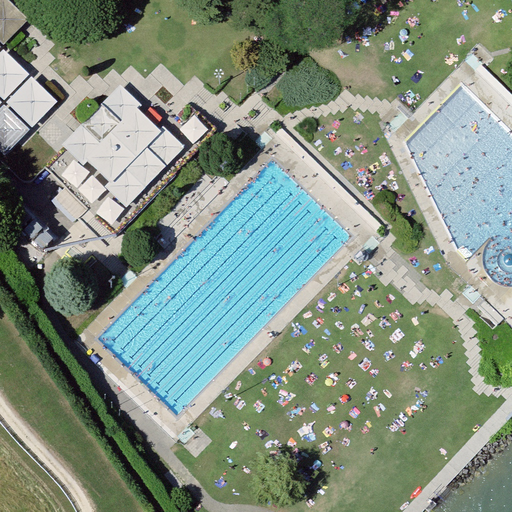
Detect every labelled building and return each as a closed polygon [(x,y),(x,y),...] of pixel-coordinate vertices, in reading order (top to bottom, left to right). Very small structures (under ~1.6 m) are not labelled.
[(32,26),(7,2),(0,9),(0,43),(7,51),(32,26)] [(33,82),(9,58),(0,66),(0,98),(8,107),(33,82)] [(61,108),(36,84),(12,109),(36,133),(61,108)] [(62,158),(49,172),(99,221),(102,218),(121,237),(125,233),(197,158),(218,136),(191,110),(166,137),(142,114),(128,129),(108,110),(62,158)] [(34,136),(9,112),(0,120),(0,152),(9,161),(22,148),(34,136)]
